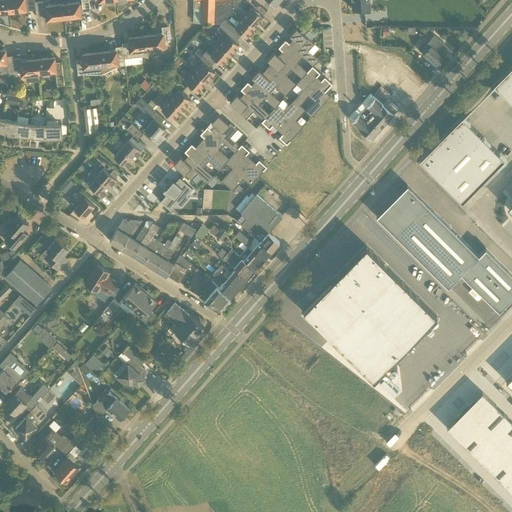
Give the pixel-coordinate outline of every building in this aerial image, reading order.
[(0,0),(0,12),(9,12),(7,0),(0,0)] [(7,0),(9,12),(36,9),(35,3),(34,0),(7,0)] [(90,10),(89,0),(81,0),(82,4),(80,5),(80,3),(63,5),(64,18),(81,16),(81,11),(90,10)] [(232,3),(232,0),(192,0),(193,7),(201,7),(201,23),(221,24),(234,9),(239,3),(232,3)] [(352,0),(353,10),(370,8),(369,0),(352,0)] [(239,3),(234,9),(239,13),(243,9),(246,6),(241,1),(239,3)] [(35,3),(36,9),(37,16),(46,15),(47,20),(64,18),(63,5),(45,7),(46,9),(44,9),(43,2),(35,3)] [(246,11),(242,16),(255,27),(264,17),(253,7),(248,12),(246,11)] [(246,37),(255,27),(242,16),(237,20),(239,22),(235,27),(233,25),(233,24),(227,18),(223,22),(232,31),(238,37),(242,34),(246,37)] [(146,36),(147,49),(165,47),(164,42),(171,41),(169,28),(162,29),(162,34),(146,36)] [(319,60),(308,50),(315,44),(297,28),(290,35),(293,39),(289,43),(303,56),(313,66),(319,60)] [(309,31),(308,32),(306,35),(311,40),(314,36),(309,31)] [(217,43),(230,54),(239,45),(228,35),(224,40),(222,38),(217,43)] [(436,65),(449,50),(434,35),(420,50),(423,54),(436,65)] [(148,58),(147,49),(146,36),(129,38),(129,45),(122,45),(123,48),(124,59),(125,58),(142,56),(147,58),(148,58)] [(289,43),(286,40),(279,48),(282,51),(278,55),(278,56),(292,68),(292,69),(302,78),(307,72),(297,63),(303,56),(289,43)] [(221,64),(230,54),(217,43),(213,48),(215,50),(210,55),(221,64)] [(126,65),(125,58),(124,59),(123,48),(116,49),(116,51),(99,53),(102,74),(103,74),(118,66),(122,66),(125,65),(126,65)] [(196,49),(192,54),(202,61),(206,56),(196,49)] [(13,60),(14,60),(14,58),(6,58),(5,50),(0,50),(0,74),(8,74),(15,74),(13,60)] [(278,56),(278,55),(275,52),(268,60),(271,63),(267,68),(291,90),(296,84),(286,75),(292,69),(292,68),(278,56)] [(85,74),(102,74),(99,53),(82,55),(83,61),(76,62),(78,75),(85,74)] [(64,77),(62,63),(55,64),(55,58),(37,59),(39,73),(55,71),(56,77),(64,77)] [(22,75),(33,74),(34,81),(40,81),(39,73),(37,59),(21,61),(21,60),(14,60),(13,60),(15,74),(22,73),(22,75)] [(193,70),(206,82),(215,72),(204,62),(199,67),(197,65),(193,70)] [(429,77),(411,62),(409,65),(427,81),(429,77)] [(322,81),(321,81),(317,76),(320,73),(313,66),(307,72),(302,78),(296,84),(303,90),(294,100),(300,105),(301,105),(309,95),(322,81)] [(511,66),(494,85),(511,102),(511,66)] [(286,95),(291,90),(267,68),(263,73),(259,69),(252,77),(256,81),(256,80),(270,93),(276,86),(286,95)] [(197,92),(206,82),(193,70),(189,75),(191,77),(186,82),(197,92)] [(161,77),(168,83),(172,77),(166,72),(161,77)] [(306,112),(312,117),(331,96),(325,92),(332,84),(325,77),(321,81),(322,81),(309,95),(316,101),(306,112)] [(140,85),(146,90),(151,85),(145,79),(140,85)] [(280,102),(270,93),(256,80),(256,81),(252,85),(248,82),(241,89),(245,93),(245,92),(259,105),(265,99),(275,108),(279,103),(280,102)] [(169,97),(182,109),(190,99),(179,90),(175,95),(173,93),(169,97)] [(269,114),(259,105),(245,92),(245,93),(240,97),(237,94),(230,102),(240,111),(239,113),(246,119),(254,111),(264,120),(269,114)] [(378,100),(374,97),(370,94),(349,118),(353,121),(352,122),(359,129),(371,140),(394,114),(398,109),(388,100),(383,105),(378,100)] [(158,105),(163,100),(158,95),(153,100),(152,99),(147,104),(148,105),(148,104),(154,109),(158,105)] [(173,119),(182,109),(169,97),(164,103),(166,104),(162,110),(173,119)] [(28,99),(20,98),(19,107),(26,108),(28,99)] [(278,129),(300,105),(294,100),(286,109),(279,103),(275,108),(269,114),(264,120),(262,122),(270,129),(273,125),(278,129)] [(148,104),(148,105),(143,110),(153,119),(148,125),(145,123),(142,127),(156,139),(165,128),(160,124),(165,119),(154,109),(148,104)] [(306,110),(301,105),(300,105),(278,129),(283,134),(279,137),(287,144),(303,127),(296,120),(306,110)] [(95,132),(99,132),(97,108),(84,109),(87,133),(92,132),(95,132)] [(230,137),(238,129),(230,122),(229,124),(218,114),(212,122),(215,125),(211,130),(225,143),(235,152),(240,146),(230,137)] [(31,125),(27,124),(29,118),(18,116),(17,122),(16,122),(13,137),(20,138),(20,135),(30,136),(31,125)] [(504,160),(483,139),(462,118),(419,161),(462,203),(504,160)] [(13,137),(16,122),(1,119),(0,122),(0,131),(7,133),(7,136),(13,137)] [(62,126),(58,126),(58,121),(47,120),(47,125),(46,125),(46,140),(52,140),(52,138),(62,137),(62,126)] [(143,133),(132,123),(127,129),(138,139),(143,133)] [(46,140),(46,125),(31,125),(30,136),(39,137),(39,140),(46,140)] [(211,130),(207,126),(200,134),(204,138),(200,142),(224,165),(226,162),(229,158),(219,150),(225,143),(211,130)] [(142,151),(142,150),(146,146),(140,140),(138,142),(132,137),(129,140),(129,139),(125,144),(119,139),(116,143),(135,159),(142,151)] [(219,170),(224,165),(200,142),(195,147),(192,144),(185,152),(188,155),(189,155),(203,167),(209,161),(219,170)] [(127,168),(135,159),(116,143),(113,146),(118,151),(114,156),(127,168)] [(250,151),(242,144),(240,146),(235,152),(229,158),(226,162),(232,168),(221,180),(227,185),(251,159),(246,155),(250,151)] [(213,177),(203,167),(189,155),(188,155),(184,159),(181,156),(174,164),(192,180),(198,173),(208,182),(213,177)] [(251,184),(267,167),(259,160),(256,163),(251,159),(227,185),(233,191),(244,178),(251,184)] [(82,164),(79,169),(83,173),(87,169),(82,164)] [(91,172),(109,188),(117,179),(104,168),(99,173),(94,168),(91,172)] [(102,196),(109,188),(91,172),(88,175),(93,180),(89,185),(102,196)] [(181,179),(177,183),(175,181),(167,189),(167,190),(164,193),(167,196),(162,202),(172,211),(186,195),(188,197),(194,190),(181,179)] [(63,184),(72,193),(77,188),(68,180),(63,184)] [(405,187),(378,214),(374,214),(445,285),(458,271),(496,309),(511,292),(511,274),(483,246),(476,253),(405,183),(405,187)] [(79,204),(75,209),(84,217),(94,205),(79,192),(73,198),(79,204)] [(280,242),(269,232),(282,217),(257,194),(252,200),(247,195),(236,208),(242,214),(238,220),(242,224),(256,237),(261,241),(272,250),(280,242)] [(10,219),(4,226),(6,228),(11,232),(4,240),(15,249),(28,235),(23,230),(29,224),(18,214),(12,221),(10,219)] [(141,221),(139,221),(130,220),(129,221),(124,218),(110,241),(122,249),(130,237),(141,221)] [(135,240),(130,237),(122,249),(133,256),(155,224),(153,222),(149,228),(144,225),(135,240)] [(179,230),(185,233),(189,226),(184,222),(179,230)] [(202,223),(195,233),(203,239),(210,228),(202,223)] [(144,262),(159,241),(158,240),(158,241),(151,236),(154,232),(156,233),(160,227),(155,224),(133,256),(144,262)] [(221,231),(217,235),(222,240),(226,235),(221,231)] [(252,242),(246,237),(239,231),(236,235),(248,246),(263,260),(272,250),(261,241),(256,237),(252,242)] [(168,274),(174,264),(167,260),(181,239),(178,237),(176,235),(172,242),(155,269),(167,276),(168,274)] [(46,259),(58,270),(68,259),(63,255),(68,249),(56,239),(47,250),(51,253),(46,259)] [(155,269),(172,242),(168,239),(164,244),(159,241),(144,262),(155,269)] [(196,239),(191,245),(196,249),(201,244),(196,239)] [(367,245),(305,309),(375,379),(437,315),(367,245)] [(248,246),(244,251),(240,256),(243,259),(255,270),(263,260),(248,246)] [(222,248),(218,253),(223,258),(227,253),(222,248)] [(0,255),(2,261),(11,258),(8,251),(0,254),(0,255)] [(227,253),(223,258),(235,269),(247,279),(255,270),(243,259),(240,256),(236,252),(235,252),(231,256),(227,253)] [(176,261),(177,261),(187,268),(191,263),(181,255),(180,254),(176,261)] [(51,287),(20,260),(5,276),(37,304),(51,287)] [(177,261),(176,261),(174,264),(168,274),(179,281),(187,268),(177,261)] [(98,291),(100,288),(110,294),(117,283),(107,276),(110,272),(97,264),(85,283),(98,291)] [(217,269),(217,270),(238,289),(247,279),(235,269),(231,274),(221,265),(217,269)] [(220,288),(219,289),(230,298),(238,289),(217,270),(214,273),(224,282),(220,288)] [(132,307),(146,292),(135,283),(120,300),(124,304),(126,302),(132,307)] [(221,308),(230,298),(219,289),(211,283),(199,297),(218,309),(221,308)] [(0,292),(0,302),(12,290),(7,285),(0,292)] [(146,292),(132,307),(139,313),(137,315),(146,322),(154,313),(149,309),(156,301),(146,292)] [(13,300),(28,314),(35,307),(19,293),(13,300)] [(114,299),(103,311),(109,316),(120,304),(114,299)] [(167,331),(171,335),(175,331),(190,315),(175,302),(164,314),(174,323),(167,331)] [(98,318),(103,322),(108,316),(103,311),(98,318)] [(0,329),(8,319),(7,319),(10,315),(7,312),(5,313),(4,313),(0,317),(0,347),(3,347),(7,341),(2,337),(1,338),(0,336),(0,329)] [(47,317),(49,325),(50,326),(59,323),(56,314),(47,317)] [(190,315),(175,331),(190,344),(202,330),(202,325),(190,315)] [(43,329),(37,324),(33,329),(39,334),(43,329)] [(126,363),(127,364),(128,363),(129,364),(134,358),(141,365),(146,359),(134,348),(136,345),(131,340),(122,351),(130,358),(126,363)] [(57,343),(53,347),(59,352),(63,348),(57,343)] [(191,345),(184,352),(188,356),(194,348),(191,345)] [(112,352),(106,347),(102,352),(107,357),(112,352)] [(100,375),(107,366),(93,354),(85,363),(100,375)] [(117,375),(118,376),(117,378),(123,382),(124,381),(130,386),(134,382),(138,385),(144,378),(139,373),(144,368),(141,365),(134,358),(129,364),(128,363),(127,364),(117,375)] [(67,371),(81,385),(84,382),(76,361),(67,371)] [(85,373),(90,369),(84,362),(79,366),(85,373)] [(12,368),(7,364),(3,369),(2,369),(0,371),(0,383),(2,385),(1,387),(6,392),(16,381),(17,382),(22,376),(12,368)] [(21,388),(16,394),(5,405),(15,414),(19,410),(21,411),(25,406),(30,410),(50,388),(45,383),(31,397),(21,388)] [(109,391),(100,402),(98,399),(93,405),(98,418),(107,408),(120,419),(129,409),(109,391)] [(511,421),(485,394),(449,430),(511,491),(511,421)] [(26,416),(27,417),(16,429),(26,438),(40,422),(47,414),(36,405),(26,416)] [(85,407),(75,417),(82,423),(92,413),(85,407)] [(62,436),(56,431),(60,426),(54,420),(37,438),(40,441),(33,448),(43,457),(54,446),(60,452),(71,440),(64,434),(62,436)] [(99,425),(93,427),(97,439),(103,436),(99,425)] [(76,445),(79,441),(74,436),(61,451),(68,457),(54,471),(66,482),(80,467),(74,462),(75,460),(74,459),(75,457),(75,456),(81,450),(76,445)]
